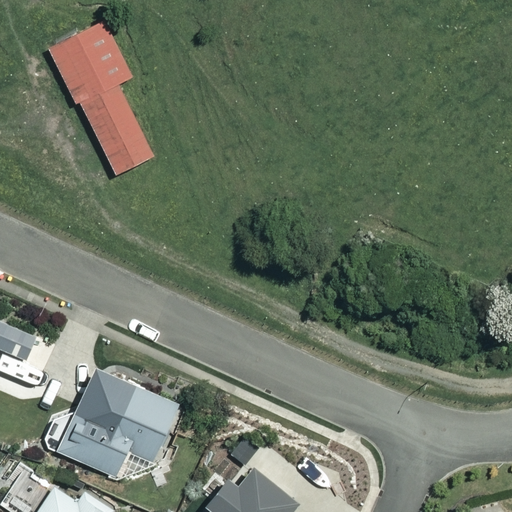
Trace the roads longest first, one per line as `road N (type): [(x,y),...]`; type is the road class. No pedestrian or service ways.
road 1 (track): [(0,133),(160,252),(363,351),(442,378),(511,377)]
road 2 (residential): [(427,431),(0,242)]
